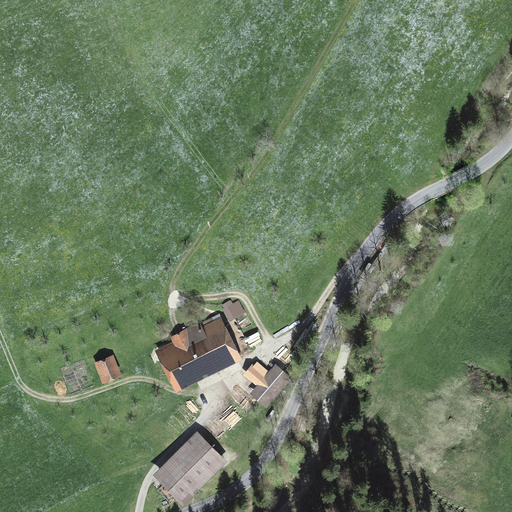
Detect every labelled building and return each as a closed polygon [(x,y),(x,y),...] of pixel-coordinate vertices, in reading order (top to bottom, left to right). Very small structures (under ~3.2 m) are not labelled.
[(239,303),(225,311),(230,322),(245,314),(239,303)] [(162,353),(177,382),(235,354),(216,315),(174,335),(178,345),(162,353)] [(117,374),(111,359),(100,363),(106,378),(117,374)] [(247,374),(259,384),(252,392),(265,404),(288,377),(275,365),(269,372),(257,362),(247,374)] [(199,438),(152,485),(171,504),(217,457),(199,438)]
